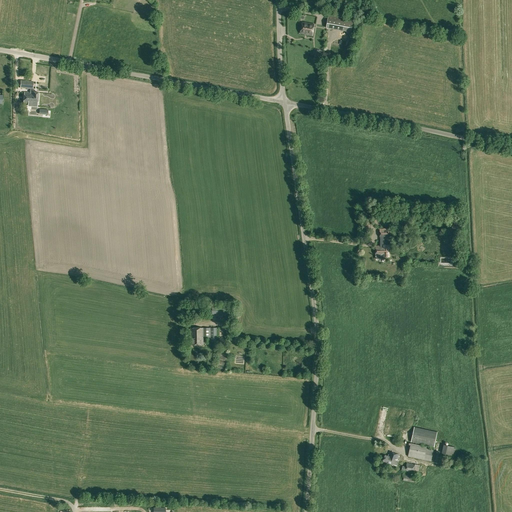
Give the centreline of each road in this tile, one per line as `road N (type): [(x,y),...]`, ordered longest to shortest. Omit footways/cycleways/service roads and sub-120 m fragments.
road 1 (unclassified): [(306,511),(317,329),(284,101)]
road 2 (unclassified): [(284,101),(0,51)]
road 3 (unclassified): [(284,101),(511,146)]
